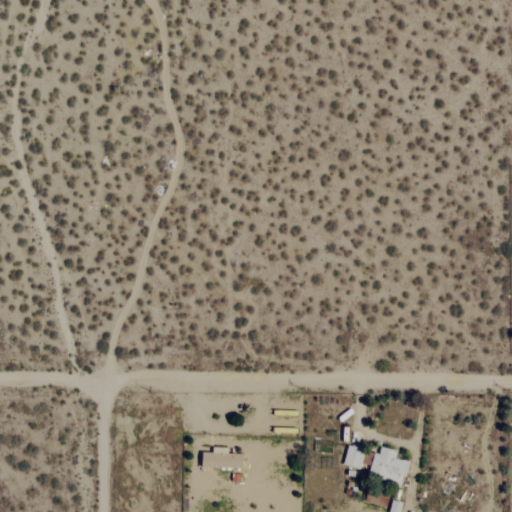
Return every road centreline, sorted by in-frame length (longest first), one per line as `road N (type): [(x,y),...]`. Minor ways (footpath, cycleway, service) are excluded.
road 1 (residential): [(0,371),(511,379)]
road 2 (residential): [(106,372),(104,511)]
